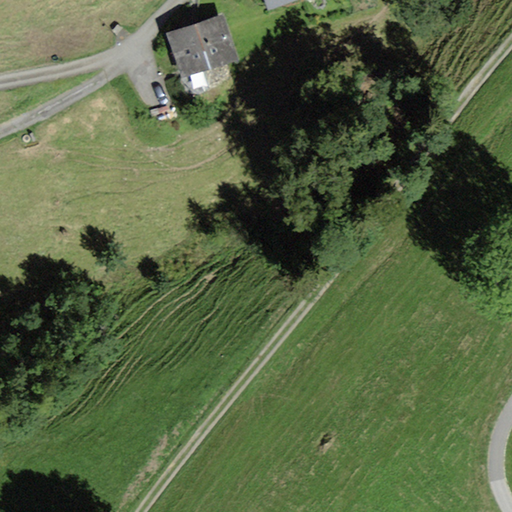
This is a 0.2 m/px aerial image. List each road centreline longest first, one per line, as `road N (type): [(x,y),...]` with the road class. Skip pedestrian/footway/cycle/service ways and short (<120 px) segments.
road 1 (track): [(511,49),(145,511)]
road 2 (unclassified): [(124,61),(0,131)]
road 3 (residential): [(124,61),(0,81)]
